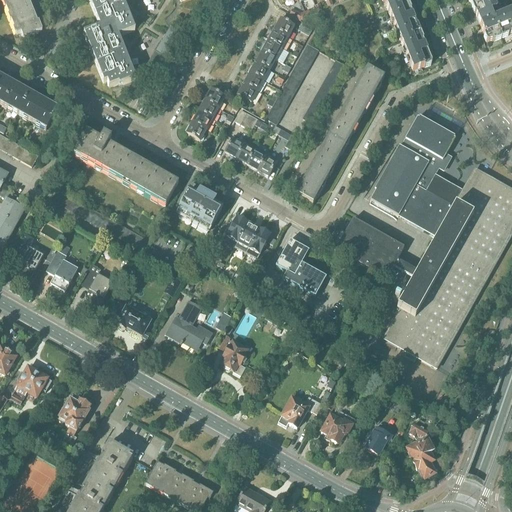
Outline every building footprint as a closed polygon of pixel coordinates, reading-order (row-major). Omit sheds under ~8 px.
[(1,0),(16,36),(20,34),(23,40),(42,32),(38,23),(37,24),(27,0),(1,0)] [(88,0),(99,29),(96,30),(83,35),(83,36),(103,84),(103,85),(107,84),(108,88),(108,89),(118,85),(121,84),(122,86),(135,81),(135,80),(118,38),(121,36),(122,37),(134,32),(134,31),(121,0),(88,0)] [(383,0),(388,12),(406,5),(404,0),(383,0)] [(487,0),(472,6),(477,19),(487,44),(500,39),(492,20),(490,14),(495,12),(490,0),(487,0)] [(388,12),(400,42),(419,35),(413,22),(412,18),(406,5),(388,12)] [(307,19),(304,14),(300,16),(292,11),(289,17),(299,23),(307,19)] [(511,33),(511,11),(492,20),(500,39),(511,33)] [(274,31),(273,31),(288,39),(294,28),(279,20),(277,25),(274,31)] [(312,33),(301,26),(298,32),(309,38),(312,33)] [(170,27),(155,52),(164,58),(180,33),(170,27)] [(268,41),(268,42),(267,42),(282,50),(286,53),(292,42),(288,39),(273,31),(271,36),(268,42),(268,41)] [(431,65),(419,35),(400,42),(413,72),(421,69),(431,65)] [(51,56),(50,57),(60,63),(70,46),(67,44),(60,40),(51,56)] [(262,52),(261,53),(275,61),(282,50),(267,42),(265,47),(262,53),(262,52)] [(304,51),(316,58),(319,53),(307,46),(304,51)] [(301,57),(313,63),(316,58),(304,51),(301,57)] [(256,63),(255,64),(269,72),(275,61),(261,53),(258,58),(259,58),(256,63)] [(298,62),(310,69),(313,63),(301,57),(298,62)] [(295,67),(307,74),(310,69),(298,62),(295,67)] [(347,69),(335,62),(332,67),(344,74),(347,69)] [(249,74),(249,75),(263,83),(269,72),(255,64),(252,69),(253,69),(250,74),(249,74)] [(292,73),(304,79),(307,74),(295,67),(292,73)] [(341,79),(344,74),(332,67),(329,73),(341,79)] [(366,70),(343,111),(360,120),(383,79),(366,70)] [(289,78),(301,85),(304,79),(292,73),(289,78)] [(338,85),(341,79),(329,73),(326,78),(338,85)] [(243,85),(243,86),(257,94),(263,83),(249,75),(246,79),(247,80),(244,85),(243,85)] [(286,84),(298,90),(301,85),(289,78),(286,84)] [(335,90),(338,85),(326,78),(323,83),(335,90)] [(0,80),(0,105),(17,116),(29,94),(28,94),(18,89),(18,88),(12,85),(12,86),(2,80),(2,79),(1,79),(0,80)] [(332,95),(335,90),(323,83),(320,89),(332,95)] [(283,89),(295,96),(298,90),(286,84),(283,89)] [(237,95),(237,96),(251,105),(257,94),(243,86),(240,90),(241,90),(238,96),(237,95)] [(280,94),(291,101),(295,96),(283,89),(280,94)] [(329,100),(332,95),(320,89),(317,94),(329,100)] [(204,101),(203,103),(218,111),(224,99),(210,91),(207,96),(208,96),(205,102),(204,101)] [(46,104),(45,104),(40,101),(29,95),(30,95),(29,94),(17,116),(46,132),(57,111),(56,110),(46,105),(46,104)] [(277,100),(288,106),(291,101),(280,94),(277,99),(277,100)] [(329,100),(317,94),(314,99),(326,106),(329,100)] [(323,111),(326,106),(314,99),(311,105),(323,111)] [(274,105),(285,112),(288,106),(277,100),(274,104),(274,105)] [(197,113),(212,121),(218,111),(203,103),(201,107),(202,107),(199,113),(198,112),(197,113)] [(271,110),(282,117),(285,112),(274,105),(272,109),(271,110)] [(320,116),(323,111),(311,105),(308,110),(320,116)] [(234,106),(231,111),(236,114),(239,109),(234,106)] [(268,116),(279,122),(282,117),(271,110),(268,116)] [(317,122),(320,116),(308,110),(305,115),(317,122)] [(343,111),(317,158),(334,167),(352,136),(360,120),(343,111)] [(250,133),(256,124),(257,122),(241,112),(234,124),(250,133)] [(192,123),(191,124),(206,132),(212,121),(197,113),(195,118),(196,118),(193,123),(192,123)] [(317,122),(305,115),(302,121),(314,127),(317,122)] [(233,119),(228,116),(225,122),(230,125),(233,119)] [(265,121),(276,128),(279,122),(268,116),(265,121)] [(437,370),(509,240),(511,229),(511,193),(475,172),(462,194),(434,178),(439,169),(443,172),(450,161),(445,158),(455,140),(417,119),(400,149),(370,202),(398,219),(400,214),(438,235),(400,303),(394,299),(392,302),(399,306),(397,309),(399,310),(383,340),(399,349),(399,348),(437,370)] [(260,130),(263,125),(257,122),(254,127),(260,130)] [(186,134),(186,135),(185,135),(200,143),(206,132),(191,124),(189,128),(190,129),(186,134)] [(222,127),(219,133),(224,136),(227,131),(222,127)] [(280,132),(275,129),(272,134),(277,137),(280,132)] [(111,151),(115,143),(102,136),(100,141),(86,133),(73,156),(165,208),(178,185),(177,185),(175,187),(111,151)] [(222,140),(219,139),(216,137),(210,149),(215,152),(222,140)] [(235,160),(236,161),(244,147),(237,142),(239,139),(234,137),(233,140),(232,140),(224,154),(229,157),(230,157),(235,160)] [(285,148),(290,151),(297,140),(291,137),(285,148)] [(31,169),(38,158),(38,157),(12,143),(12,155),(12,154),(14,155),(12,158),(31,169)] [(255,153),(244,147),(236,161),(240,163),(241,163),(246,166),(247,167),(255,153)] [(257,172),(258,173),(266,159),(255,153),(247,167),(251,169),(257,172)] [(312,206),(323,187),(334,167),(317,158),(295,197),(312,206)] [(266,159),(258,173),(262,175),(268,178),(267,178),(268,179),(276,165),(266,159)] [(0,198),(5,201),(9,194),(2,190),(3,189),(1,188),(8,176),(7,176),(0,172),(0,198)] [(222,210),(214,206),(214,205),(216,202),(199,192),(197,196),(189,191),(177,211),(210,230),(222,210)] [(58,206),(64,196),(59,193),(53,203),(58,206)] [(19,199),(9,194),(5,201),(0,209),(0,255),(0,256),(0,255),(26,209),(19,205),(19,204),(17,203),(19,199)] [(64,209),(70,199),(64,196),(58,206),(64,209)] [(69,212),(75,202),(70,199),(64,209),(69,212)] [(74,215),(80,205),(75,202),(69,212),(74,215)] [(79,218),(86,208),(80,205),(74,215),(79,218)] [(85,221),(91,210),(86,208),(79,218),(85,221)] [(90,224),(96,213),(91,210),(85,221),(90,224)] [(95,227),(101,216),(96,213),(90,224),(95,227)] [(101,230),(107,219),(101,216),(95,227),(101,230)] [(106,233),(112,222),(107,219),(101,230),(106,233)] [(236,219),(226,239),(237,245),(248,225),(236,219)] [(385,281),(395,263),(403,250),(352,221),(335,252),(385,281)] [(111,236),(117,225),(112,222),(106,233),(111,236)] [(116,239),(123,228),(117,225),(111,236),(116,239)] [(237,245),(234,249),(246,255),(259,231),(248,225),(237,245)] [(122,242),(128,231),(123,228),(116,239),(122,242)] [(127,245),(133,234),(128,231),(122,242),(127,245)] [(259,231),(246,255),(257,261),(270,237),(259,231)] [(132,248),(138,237),(133,234),(127,245),(132,248)] [(137,251),(144,240),(138,237),(132,248),(137,251)] [(19,264),(15,271),(30,280),(43,257),(29,249),(32,244),(22,239),(11,259),(19,264)] [(144,240),(137,251),(143,254),(149,243),(144,240)] [(289,241),(275,267),(286,274),(282,280),(301,291),(314,299),(325,279),(312,272),(301,265),(309,252),(301,248),(297,246),(289,241)] [(203,246),(198,243),(185,266),(191,269),(203,246)] [(50,265),(46,273),(54,278),(50,286),(65,294),(78,271),(63,263),(66,258),(65,257),(69,250),(61,246),(57,253),(50,265)] [(92,267),(85,278),(80,287),(89,292),(85,299),(100,308),(112,285),(97,276),(100,271),(92,267)] [(188,273),(183,270),(179,277),(185,280),(188,273)] [(169,285),(177,290),(181,283),(174,280),(172,282),(171,281),(169,285)] [(188,285),(185,290),(190,293),(193,288),(188,285)] [(175,319),(165,337),(172,341),(173,340),(180,344),(179,345),(179,346),(181,347),(182,345),(194,351),(199,343),(201,344),(206,347),(212,336),(198,327),(196,331),(192,329),(202,311),(188,304),(178,321),(175,319)] [(141,311),(138,317),(118,305),(111,317),(119,321),(116,326),(125,331),(126,329),(135,335),(141,338),(150,323),(147,321),(150,316),(141,311)] [(271,310),(264,321),(276,328),(282,317),(271,310)] [(297,343),(310,319),(305,316),(291,340),(297,343)] [(283,335),(278,343),(284,347),(289,339),(283,335)] [(229,339),(223,336),(216,349),(223,352),(226,347),(227,348),(221,358),(224,360),(220,368),(223,369),(224,371),(227,373),(229,373),(232,375),(232,374),(238,377),(243,369),(240,367),(246,358),(249,351),(231,341),(231,343),(228,341),(229,339)] [(0,376),(5,379),(17,359),(16,358),(18,355),(2,347),(1,349),(0,348),(0,376)] [(12,396),(9,401),(20,407),(27,395),(35,400),(40,391),(45,394),(51,383),(44,379),(43,378),(41,376),(39,376),(27,370),(23,377),(20,376),(17,381),(20,383),(14,393),(18,396),(18,397),(21,399),(20,400),(12,396)] [(281,419),(278,425),(286,430),(288,426),(296,431),(301,422),(302,423),(308,412),(317,418),(323,408),(330,395),(329,395),(326,393),(321,402),(319,405),(309,400),(304,408),(291,401),(281,419)] [(58,420),(66,424),(64,427),(69,430),(69,431),(67,430),(64,434),(73,439),(88,413),(87,412),(89,409),(79,403),(80,402),(80,400),(74,397),(72,397),(69,402),(69,401),(58,420)] [(385,397),(383,400),(374,417),(371,422),(378,426),(386,410),(388,410),(393,401),(385,397)] [(339,403),(330,398),(326,405),(324,408),(332,413),(339,403)] [(331,416),(321,434),(325,437),(322,442),(329,446),(331,443),(335,445),(339,445),(343,437),(344,438),(345,435),(346,436),(347,436),(355,422),(339,413),(338,414),(335,419),(331,416)] [(416,428),(413,426),(409,434),(408,437),(409,437),(408,439),(413,441),(414,440),(419,443),(422,441),(423,442),(435,419),(428,417),(426,422),(424,425),(419,422),(416,428)] [(373,455),(376,456),(378,457),(386,442),(387,443),(390,437),(393,433),(380,426),(375,435),(374,434),(365,450),(366,450),(373,455)] [(430,477),(434,475),(445,469),(442,464),(439,458),(433,456),(426,442),(419,446),(419,445),(409,451),(415,462),(412,464),(416,473),(420,481),(422,480),(423,482),(431,478),(430,477)] [(98,462),(81,491),(82,492),(80,496),(79,495),(78,496),(69,511),(101,511),(103,510),(104,509),(122,475),(123,476),(123,475),(132,458),(133,458),(124,453),(108,444),(101,457),(102,457),(102,458),(99,462),(98,461),(97,462),(98,462)] [(181,478),(176,475),(175,475),(175,473),(164,467),(163,468),(156,464),(144,485),(151,489),(153,486),(164,492),(162,495),(169,499),(171,496),(181,502),(180,506),(187,510),(189,506),(198,511),(199,511),(210,493),(199,487),(198,488),(192,485),(193,483),(181,477),(181,478)] [(9,484),(11,481),(13,479),(8,476),(3,485),(8,487),(9,484)] [(264,511),(269,504),(244,489),(235,505),(246,511),(264,511)]
